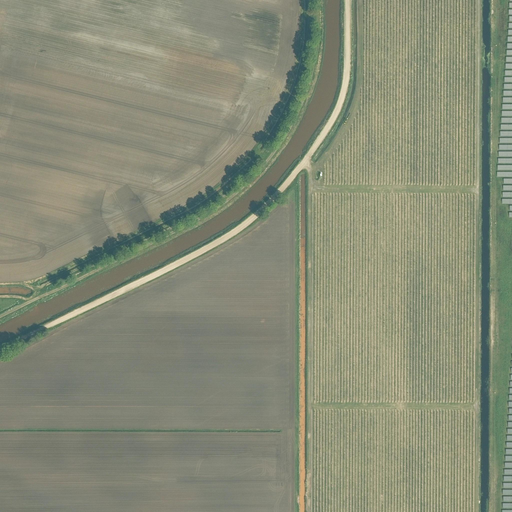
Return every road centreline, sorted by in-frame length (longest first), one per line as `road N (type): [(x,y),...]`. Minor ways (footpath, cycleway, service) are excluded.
road 1 (track): [(317,0),(309,82),(282,140),(244,185),(197,219),(0,316)]
road 2 (track): [(307,157),(228,236),(0,350)]
road 3 (track): [(307,511),(307,157)]
road 4 (track): [(307,157),(344,84),(347,0)]
